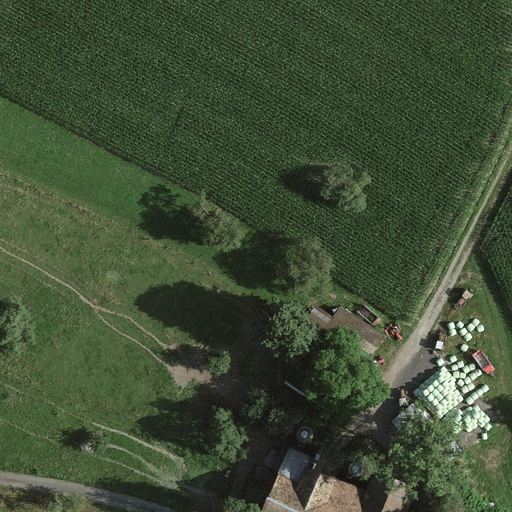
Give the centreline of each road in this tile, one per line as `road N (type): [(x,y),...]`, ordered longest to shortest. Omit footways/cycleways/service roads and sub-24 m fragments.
road 1 (track): [(511,155),(386,393),(385,431),(420,511)]
road 2 (track): [(0,478),(160,511)]
